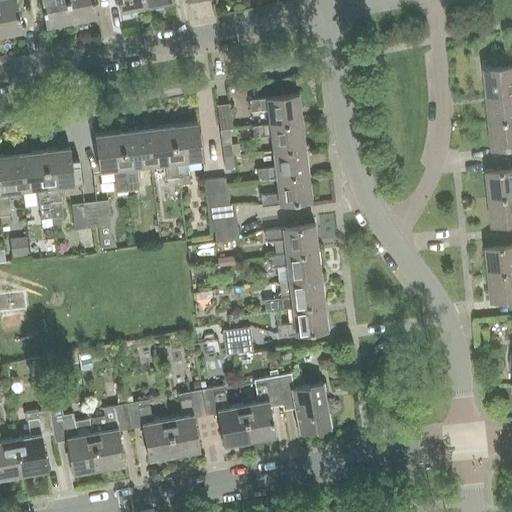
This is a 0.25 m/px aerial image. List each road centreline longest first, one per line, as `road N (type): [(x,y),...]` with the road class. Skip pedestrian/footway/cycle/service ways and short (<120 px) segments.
road 1 (unclassified): [(87,509),(467,443)]
road 2 (residential): [(0,77),(329,11)]
road 3 (residential): [(393,236),(416,209),(439,146),(438,35),(429,0)]
road 4 (residential): [(393,236),(342,140),(329,11)]
road 5 (residential): [(467,443),(456,346),(393,236)]
